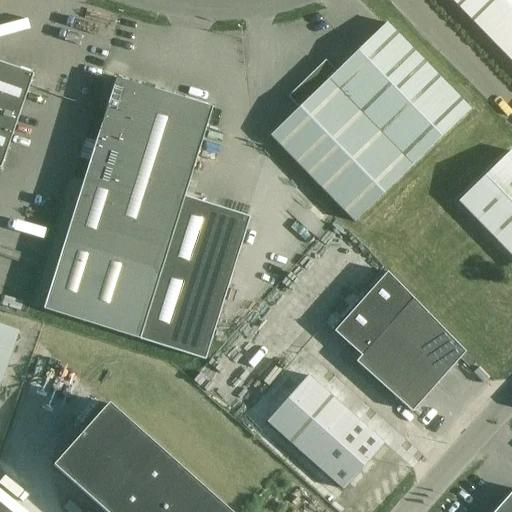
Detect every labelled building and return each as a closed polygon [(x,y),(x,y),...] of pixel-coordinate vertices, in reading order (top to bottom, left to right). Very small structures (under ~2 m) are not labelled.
[(511,0),(450,0),(511,63),(511,0)] [(354,223),(412,166),(470,110),(386,23),(336,72),(325,61),(287,97),(298,108),(270,136),(354,223)] [(0,169),(33,75),(0,63),(0,169)] [(63,247),(43,311),(139,342),(204,362),(250,218),(184,198),(212,108),(116,78),(63,247)] [(511,153),(510,152),(458,202),(511,257),(511,153)] [(382,332),(412,298),(387,272),(334,331),(333,332),(361,356),(382,332)] [(330,321),(356,291),(345,282),(320,312),(330,321)] [(0,286),(0,296),(14,301),(17,293),(0,286)] [(382,332),(438,383),(465,353),(412,298),(382,332)] [(0,384),(18,331),(0,325),(0,384)] [(382,332),(361,356),(355,362),(411,412),(438,383),(382,332)] [(342,490),(379,449),(384,444),(308,376),(293,392),(267,422),(342,490)] [(229,511),(158,449),(108,404),(53,466),(104,511),(229,511)] [(511,511),(511,491),(492,511),(511,511)]
